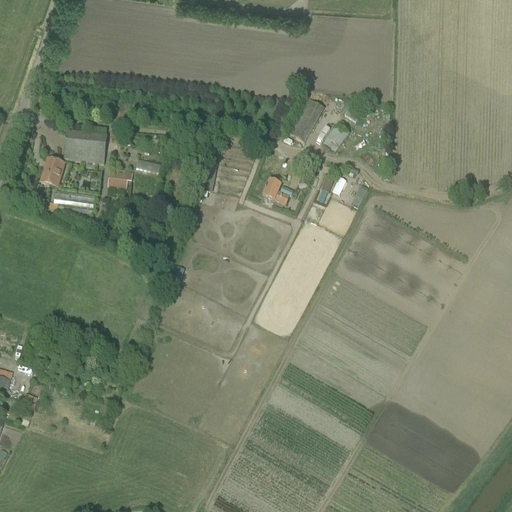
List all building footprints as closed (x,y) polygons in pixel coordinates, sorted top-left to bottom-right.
[(291,127),(286,135),(303,145),(308,136),(317,121),(319,117),(323,111),(306,101),(291,127)] [(329,137),(323,145),(335,153),(340,145),(348,136),(336,127),(332,131),(329,137)] [(107,138),(67,134),(65,154),(64,163),(103,167),(107,138)] [(212,147),(203,193),(212,195),(221,149),(212,147)] [(40,186),(50,188),(57,190),(64,167),(47,162),(40,186)] [(140,175),(164,180),(167,169),(142,163),(140,175)] [(108,174),(106,190),(125,192),(128,175),(122,174),(122,176),(108,174)] [(325,181),(321,192),(328,195),(332,184),(325,181)] [(268,182),(265,192),(262,198),(285,207),(288,199),(278,194),(281,188),(268,182)] [(360,191),(351,209),(357,212),(367,195),(360,191)] [(54,193),(53,206),(58,207),(58,213),(91,217),(94,198),(54,193)] [(20,346),(8,343),(10,337),(2,335),(0,341),(0,347),(18,352),(20,346)] [(0,406),(3,408),(5,399),(9,384),(0,381),(0,406)] [(37,401),(24,397),(21,408),(33,412),(37,401)] [(0,471),(4,472),(9,457),(2,455),(0,460),(0,471)]
